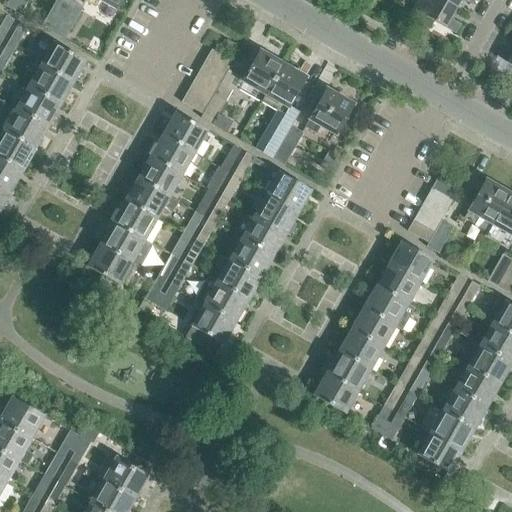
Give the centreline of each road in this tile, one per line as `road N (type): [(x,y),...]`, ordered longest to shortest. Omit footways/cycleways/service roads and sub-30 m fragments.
road 1 (residential): [(431,89),(279,0)]
road 2 (residential): [(431,89),(365,218)]
